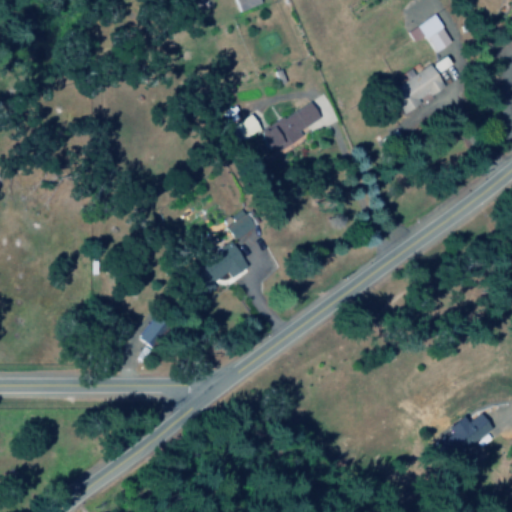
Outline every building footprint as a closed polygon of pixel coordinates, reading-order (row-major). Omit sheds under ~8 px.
[(232,0),(236,11),(258,4),(257,0),(232,0)] [(447,42),(431,14),(403,30),(410,42),(421,36),(430,52),(447,42)] [(448,64),(442,55),(427,64),(433,74),(448,64)] [(385,89),(398,112),(441,89),(427,63),(410,73),(407,68),(399,73),(403,80),(385,89)] [(318,121),(307,102),(254,132),(265,151),(318,121)] [(249,227),(237,208),(218,221),(231,240),(249,227)] [(243,266),(228,242),(187,267),(199,287),(224,273),(226,276),(243,266)] [(133,339),(149,349),(163,328),(147,318),(133,339)] [(459,419),(444,431),(460,451),(487,429),(474,412),(461,422),(459,419)]
